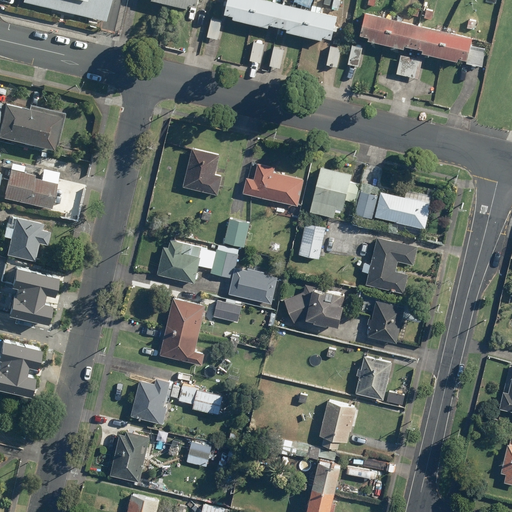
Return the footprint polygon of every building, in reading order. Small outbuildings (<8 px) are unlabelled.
[(24,0),(24,2),(105,21),(109,0),(24,0)] [(340,10),(298,0),(227,0),(225,8),(334,34),(340,10)] [(475,32),(367,5),(360,30),(469,57),(475,32)] [(433,21),(435,9),(425,7),(423,19),(433,21)] [(223,19),(211,16),(207,37),(219,40),(223,19)] [(265,43),(254,40),(250,60),(261,62),(265,43)] [(343,47),(330,44),(326,66),(339,68),(343,47)] [(286,48),(274,45),(269,66),(282,69),(286,48)] [(360,67),(363,47),(350,45),(347,65),(360,67)] [(400,54),(396,73),(419,79),(424,60),(400,54)] [(63,110),(27,102),(26,106),(2,100),(0,110),(0,134),(50,146),(51,143),(56,144),(63,110)] [(192,147),(183,185),(215,193),(224,154),(192,147)] [(250,162),(243,190),(298,204),(305,176),(250,162)] [(348,173),(321,167),(312,209),(340,215),(348,173)] [(9,168),(3,196),(50,207),(56,179),(9,168)] [(378,194),(360,189),(354,212),(372,217),(378,194)] [(381,189),(375,215),(425,227),(431,201),(381,189)] [(214,211),(203,208),(200,219),(212,222),(214,211)] [(45,243),(48,230),(39,228),(41,221),(14,216),(6,254),(33,259),(37,241),(45,243)] [(225,241),(245,245),(250,222),(230,218),(225,241)] [(299,254),(320,257),(326,226),(305,222),(299,254)] [(417,246),(378,236),(366,282),(405,292),(417,246)] [(158,273),(194,281),(202,246),(166,237),(158,273)] [(284,243),(272,240),(269,252),(281,255),(284,243)] [(231,276),(236,253),(216,249),(212,272),(231,276)] [(13,290),(9,307),(46,316),(49,301),(41,299),(44,285),(51,286),(55,272),(17,263),(13,279),(19,280),(16,291),(13,290)] [(235,265),(229,292),(270,301),(276,274),(235,265)] [(295,321),(302,318),(338,325),(344,295),(303,287),(303,290),(285,298),(295,321)] [(205,304),(173,297),(161,353),(192,360),(205,304)] [(219,299),(215,315),(238,320),(241,305),(219,299)] [(377,299),(368,334),(395,341),(405,307),(377,299)] [(0,380),(28,387),(32,369),(28,369),(31,358),(36,360),(40,344),(2,335),(0,344),(0,349),(6,351),(3,365),(0,364),(0,380)] [(338,347),(328,345),(326,356),(336,358),(338,347)] [(356,391),(383,398),(392,361),(365,354),(356,391)] [(511,417),(511,375),(503,415),(511,417)] [(140,379),(131,414),(161,421),(169,386),(140,379)] [(171,383),(168,394),(178,397),(181,386),(171,383)] [(194,402),(198,387),(182,383),(178,398),(194,402)] [(200,388),(195,407),(220,413),(225,394),(200,388)] [(307,403),(309,391),(300,389),(298,401),(307,403)] [(320,434),(348,440),(356,405),(328,398),(320,434)] [(111,474),(139,480),(149,436),(121,430),(111,474)] [(192,440),(189,452),(209,456),(212,444),(192,440)] [(286,440),(284,452),(308,457),(311,444),(286,440)] [(511,444),(508,443),(501,472),(511,474),(511,444)] [(306,511),(329,511),(340,465),(318,461),(306,511)] [(132,492),(127,511),(157,511),(160,499),(132,492)] [(225,511),(226,509),(204,503),(201,511),(225,511)]
